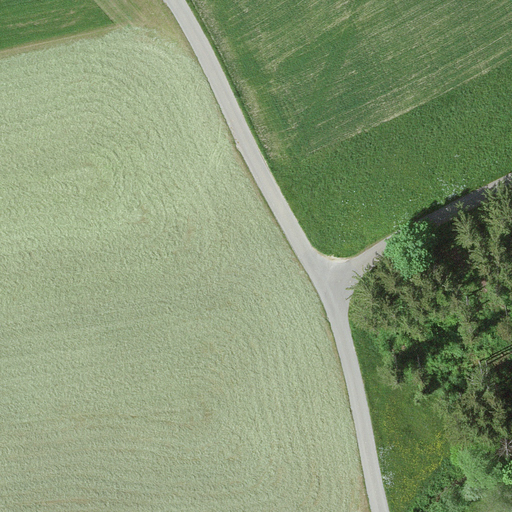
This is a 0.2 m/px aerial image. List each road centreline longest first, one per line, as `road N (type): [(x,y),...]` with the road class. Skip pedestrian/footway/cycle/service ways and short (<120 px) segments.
road 1 (unclassified): [(175,0),(325,284)]
road 2 (unclassified): [(325,284),(380,511)]
road 3 (unclassified): [(325,284),(511,181)]
